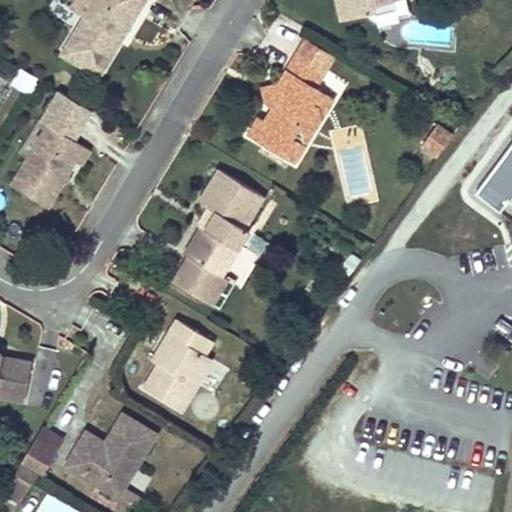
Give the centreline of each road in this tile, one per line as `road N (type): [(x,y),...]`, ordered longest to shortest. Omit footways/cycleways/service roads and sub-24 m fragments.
road 1 (residential): [(0,276),(22,289),(78,281),(249,0)]
road 2 (residential): [(213,511),(343,333),(511,379)]
